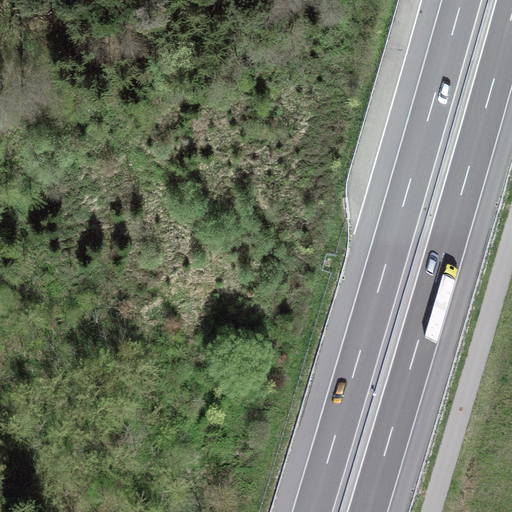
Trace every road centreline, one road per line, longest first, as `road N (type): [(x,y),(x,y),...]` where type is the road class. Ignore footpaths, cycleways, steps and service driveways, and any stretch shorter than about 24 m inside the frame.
road 1 (motorway): [(461,0),(312,511)]
road 2 (motorway): [(367,511),(511,14)]
